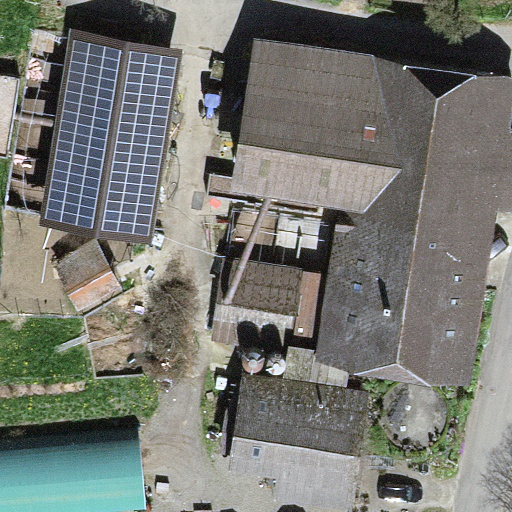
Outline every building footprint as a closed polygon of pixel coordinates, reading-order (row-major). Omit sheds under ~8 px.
[(55,213),(140,226),(168,47),(84,34),(55,213)] [(241,178),(343,193),(330,273),(321,332),(449,351),(473,192),(511,198),(511,124),(505,124),(511,81),(511,74),(263,39),(241,178)] [(117,280),(96,242),(58,262),(79,301),(117,280)] [(275,341),(318,348),(321,332),(330,273),(226,258),(215,335),(275,341)] [(326,390),(332,350),(318,348),(275,341),(269,382),(248,379),(237,450),(283,457),(280,484),(346,493),(360,395),(326,390)]
